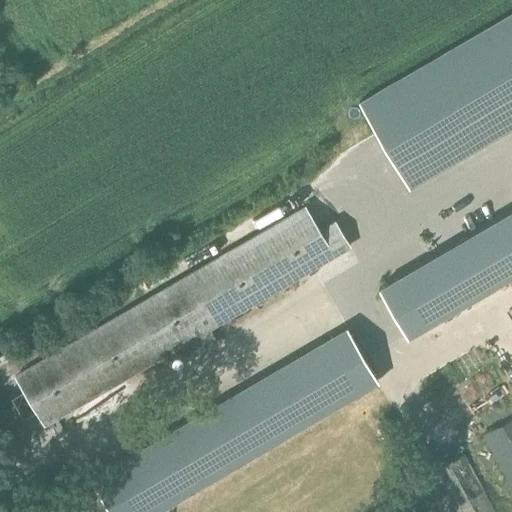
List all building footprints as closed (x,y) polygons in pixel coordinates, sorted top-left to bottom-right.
[(511,126),(511,8),(359,98),(411,186),(511,126)] [(210,330),(318,263),(350,243),(337,221),(321,230),(307,206),(19,381),(48,429),(181,347),(188,359),(218,342),(210,330)] [(511,274),(511,209),(377,287),(406,336),(511,274)] [(161,511),(379,381),(347,327),(93,479),(112,511),(161,511)] [(207,388),(222,378),(216,370),(201,380),(207,388)] [(511,417),(482,435),(511,487),(511,417)] [(495,511),(464,452),(434,468),(457,511),(495,511)]
